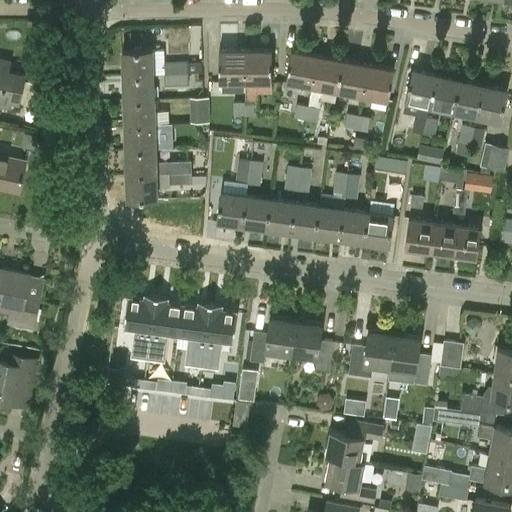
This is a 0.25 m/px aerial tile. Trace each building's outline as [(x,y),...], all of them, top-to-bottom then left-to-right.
[(123,75),(154,74),(153,50),(122,51),(123,75)] [(245,82),(245,50),(220,50),(220,83),(245,82)] [(273,93),(272,82),(272,50),(245,50),(245,82),(245,100),(257,100),(258,93),(273,93)] [(311,87),(317,55),(291,50),(286,82),(311,87)] [(342,59),(317,55),(311,87),(336,91),(342,59)] [(342,59),(336,91),(363,96),(368,64),(342,59)] [(188,73),(188,61),(164,61),(164,73),(188,73)] [(394,68),(368,64),(363,96),(389,100),(394,68)] [(0,104),(10,106),(12,100),(19,102),(25,75),(0,69),(0,104)] [(431,106),(438,76),(438,75),(413,69),(406,101),(431,106)] [(188,85),(188,73),(164,73),(164,85),(188,85)] [(155,98),(154,74),(123,75),(124,99),(155,98)] [(438,76),(431,106),(453,111),(460,81),(438,76)] [(483,86),(460,81),(453,111),(476,116),(483,86)] [(483,86),(476,116),(500,122),(507,90),(483,85),(483,86)] [(210,119),(210,94),(191,94),(191,119),(210,119)] [(155,111),(155,98),(124,99),(125,125),(156,124),(156,123),(166,123),(166,124),(190,123),(190,110),(155,111)] [(233,100),(233,115),(245,115),(245,100),(233,100)] [(257,115),(257,100),(245,100),(245,115),(247,115),(257,115)] [(297,103),(294,117),(305,119),(308,105),(297,103)] [(211,105),(211,125),(223,125),(223,104),(211,105)] [(308,105),(305,119),(317,121),(320,107),(308,105)] [(357,129),(359,114),(347,112),(344,127),(357,129)] [(425,134),(429,116),(416,113),(411,130),(425,134)] [(371,116),(359,114),(357,129),(368,131),(371,116)] [(429,116),(425,134),(435,136),(439,118),(429,116)] [(190,123),(166,124),(166,135),(191,134),(190,123)] [(470,143),(474,126),(462,123),(455,152),(467,155),(470,143)] [(156,124),(125,125),(125,150),(156,149),(156,124)] [(474,126),(470,143),(481,146),(485,129),(474,126)] [(355,134),(353,144),(366,147),(368,136),(355,134)] [(485,141),(480,164),(505,170),(510,147),(485,141)] [(156,149),(125,150),(126,175),(157,174),(157,173),(168,173),(168,174),(191,173),(191,160),(157,161),(156,149)] [(426,160),(443,160),(444,151),(426,150),(426,160)] [(0,184),(1,185),(0,189),(18,193),(26,160),(0,154),(0,184)] [(375,168),(406,172),(408,158),(376,154),(375,168)] [(248,183),(250,159),(239,157),(235,181),(248,183)] [(263,161),(250,159),(248,183),(260,184),(263,161)] [(425,161),(425,176),(442,176),(442,162),(425,161)] [(281,163),(279,182),(285,182),(285,188),(297,189),(300,165),(281,163)] [(465,170),(459,169),(456,186),(462,187),(465,170)] [(346,196),(349,172),(336,171),(333,195),(346,196)] [(349,172),(346,196),(357,198),(360,174),(349,172)] [(191,173),(168,174),(168,184),(190,184),(191,196),(205,196),(205,174),(191,174),(191,173)] [(158,199),(157,174),(126,175),(127,200),(158,199)] [(468,175),(466,185),(492,191),(494,181),(468,175)] [(456,188),(454,200),(466,202),(468,190),(456,188)] [(243,226),(246,195),(221,192),(218,222),(243,226)] [(422,207),(423,195),(412,194),(411,202),(411,206),(422,207)] [(270,199),(246,195),(243,226),(266,229),(270,199)] [(270,199),(266,229),(290,232),(294,202),(270,199)] [(465,214),(466,202),(454,200),(452,212),(465,214)] [(294,202),(290,232),(315,236),(319,205),(294,202)] [(319,205),(315,236),(339,239),(343,209),(319,205)] [(369,212),(343,209),(339,239),(365,243),(369,212)] [(394,216),(369,212),(365,243),(389,246),(394,216)] [(511,218),(501,217),(499,229),(511,230),(511,218)] [(429,251),(433,221),(409,218),(405,248),(429,251)] [(457,224),(433,221),(429,251),(453,254),(457,224)] [(457,224),(453,254),(477,258),(481,227),(457,224)] [(511,242),(511,230),(499,229),(497,241),(511,242)] [(0,302),(12,305),(9,323),(33,327),(38,300),(25,298),(30,274),(0,267),(0,302)] [(146,359),(155,295),(143,294),(143,299),(126,297),(122,328),(133,330),(130,357),(146,359)] [(177,336),(181,305),(166,303),(167,297),(155,295),(146,359),(163,361),(166,335),(177,336)] [(188,338),(184,364),(201,366),(210,303),(198,301),(197,307),(181,305),(177,336),(188,338)] [(210,303),(201,366),(217,369),(221,342),(232,344),(237,312),(220,310),(221,305),(210,303)] [(268,333),(254,331),(250,358),(265,360),(266,351),(292,354),(296,321),(270,317),(268,333)] [(296,321),(292,354),(316,357),(315,368),(329,369),(333,342),(320,340),(322,324),(296,321)] [(352,344),(349,372),(371,375),(372,365),(389,367),(394,334),(368,330),(366,346),(352,344)] [(420,337),(394,334),(389,367),(407,369),(405,380),(428,383),(432,355),(417,353),(420,337)] [(440,365),(460,368),(464,342),(443,340),(440,365)] [(495,373),(511,375),(511,348),(498,347),(495,373)] [(0,360),(0,398),(25,404),(34,359),(19,356),(18,364),(0,360)] [(491,396),(474,394),(463,392),(461,408),(472,410),(488,412),(505,414),(507,400),(511,400),(511,375),(495,373),(491,396)] [(131,377),(130,386),(142,388),(143,379),(131,377)] [(143,379),(142,388),(154,389),(155,381),(143,379)] [(186,385),(185,394),(197,395),(198,387),(186,385)] [(198,387),(197,395),(209,397),(210,388),(198,387)] [(384,414),(397,416),(400,399),(387,397),(384,414)] [(247,426),(249,401),(236,399),(233,424),(247,426)] [(472,410),(461,408),(434,405),(433,419),(479,424),(477,435),(493,438),(490,453),(511,457),(511,427),(487,423),(488,412),(472,410)] [(327,455),(359,461),(364,435),(379,438),(382,423),(353,418),(351,432),(329,429),(324,454),(327,455)] [(414,447),(430,450),(434,421),(418,419),(414,447)] [(511,457),(490,453),(487,468),(471,465),(469,479),(511,487),(511,457)] [(363,461),(359,461),(327,455),(323,479),(345,483),(343,495),(373,500),(375,488),(359,485),(363,461)] [(448,483),(469,487),(467,486),(469,474),(451,471),(452,469),(424,464),(422,477),(449,482),(448,483)] [(469,487),(448,483),(441,482),(438,494),(467,499),(469,487)] [(507,511),(509,506),(474,499),(471,511),(507,511)] [(307,511),(356,511),(357,508),(332,503),(330,511),(315,511),(308,511),(307,511)]
